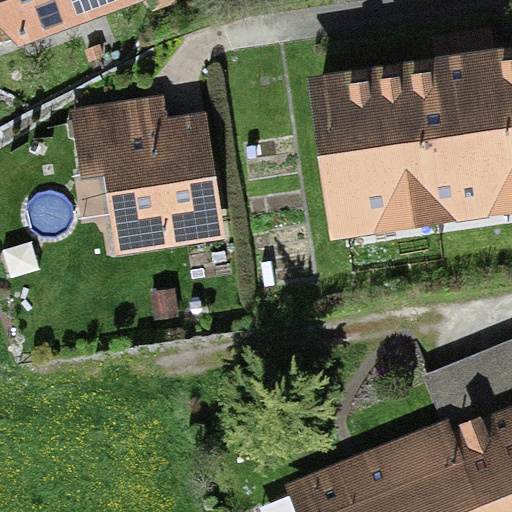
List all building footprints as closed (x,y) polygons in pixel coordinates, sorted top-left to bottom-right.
[(8,0),(23,36),(114,0),(8,0)] [(511,64),(301,94),(323,253),(511,226),(511,64)] [(119,113),(75,117),(79,171),(115,168),(121,239),(204,233),(197,133),(121,139),(119,113)] [(511,355),(423,393),(444,442),(511,413),(511,355)] [(511,511),(511,413),(444,442),(286,504),(289,511),(511,511)]
